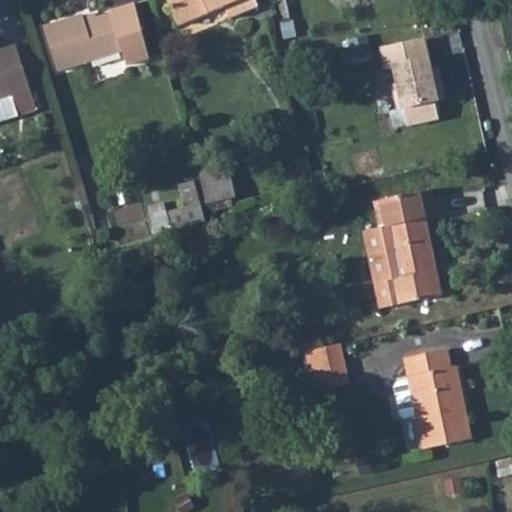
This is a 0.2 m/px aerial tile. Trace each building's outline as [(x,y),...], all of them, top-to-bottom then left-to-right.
[(168,0),(180,33),(228,19),(231,29),(264,17),(258,0),(168,0)] [(89,25),(88,18),(48,31),(62,76),(130,57),(135,71),(154,65),(139,11),(89,25)] [(423,37),(376,50),(382,71),(386,71),(396,112),(400,111),(406,128),(438,120),(424,60),(428,58),(423,37)] [(0,54),(0,104),(32,95),(19,49),(0,54)] [(32,95),(0,104),(0,127),(38,116),(32,95)] [(209,207),(237,203),(231,165),(203,170),(209,207)] [(171,184),(175,204),(155,210),(160,232),(193,223),(181,181),(171,184)] [(436,189),(379,202),(383,227),(389,230),(399,279),(394,283),(399,310),(448,301),(429,219),(442,216),(436,189)] [(385,313),(399,310),(394,283),(399,279),(389,230),(383,227),(367,230),(385,313)] [(197,348),(200,368),(228,365),(225,345),(197,348)] [(467,423),(452,355),(412,363),(433,457),(480,448),(475,422),(467,423)] [(303,383),(336,377),(331,356),(299,362),(303,383)] [(339,394),(336,377),(303,383),(307,401),(339,394)] [(409,381),(395,386),(404,407),(417,402),(409,381)] [(187,421),(194,471),(222,467),(215,417),(187,421)]
